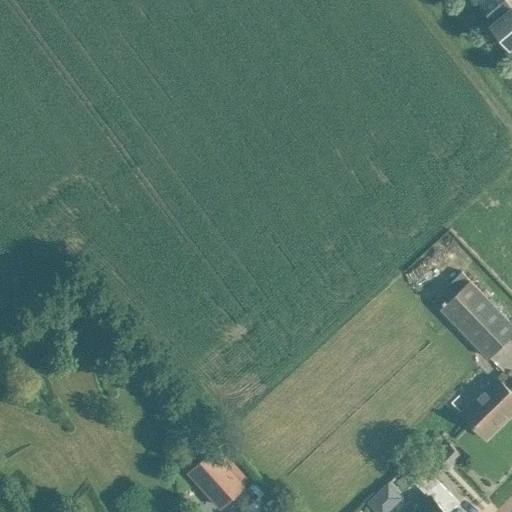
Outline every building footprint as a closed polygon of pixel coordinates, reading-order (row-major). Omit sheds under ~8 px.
[(511,0),(482,0),(479,3),(492,19),(495,22),(493,24),(492,25),(511,47),(511,45),(511,0)] [(492,19),(487,13),(480,19),(488,28),(492,25),(493,24),(495,22),(492,19)] [(448,285),(456,293),(441,307),(489,356),(511,335),(511,325),(461,271),(448,285)] [(511,391),(498,377),(462,412),(473,423),(487,438),(511,413),(511,391)] [(447,469),(461,454),(451,443),(436,458),(447,469)] [(185,472),(219,509),(244,486),(211,449),(185,472)] [(432,495),(448,511),(449,511),(460,502),(433,475),(432,474),(425,466),(415,457),(403,468),(430,496),(432,495)] [(433,458),(425,466),(432,474),(440,466),(433,458)] [(389,482),(369,502),(379,511),(386,511),(402,496),(389,482)] [(448,511),(432,495),(430,496),(414,511),(448,511)]
